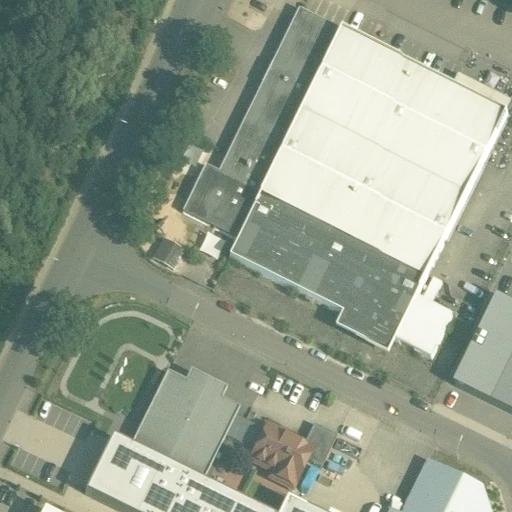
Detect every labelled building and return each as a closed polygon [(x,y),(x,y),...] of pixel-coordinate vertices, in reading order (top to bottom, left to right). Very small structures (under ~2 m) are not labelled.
[(508,116),(341,33),(340,34),(304,15),(224,178),(206,169),(183,215),(238,243),(229,261),(396,344),(417,301),(508,116)] [(155,260),(176,271),(186,252),(165,241),(155,260)] [(511,300),(503,297),(465,389),(511,409),(511,300)] [(453,319),(417,301),(396,344),(432,362),(453,319)] [(192,381),(188,390),(166,379),(130,451),(202,487),(225,441),(236,420),(238,415),(216,404),(221,395),(192,381)] [(266,435),(236,420),(225,441),(255,456),(266,435)] [(337,439),(314,428),(304,448),(313,452),(307,464),(321,471),(337,439)] [(304,448),(268,430),(266,435),(255,456),(251,464),(277,477),(274,482),(293,492),(307,464),(313,452),(304,448)] [(130,451),(112,442),(85,496),(117,511),(306,511),(286,502),(280,511),(255,511),(202,487),(130,451)] [(490,511),(483,491),(429,464),(406,511),(490,511)]
